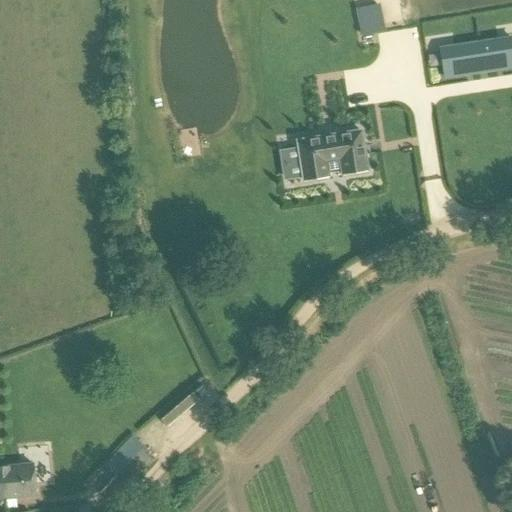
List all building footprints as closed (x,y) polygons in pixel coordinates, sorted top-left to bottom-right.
[(511,39),(445,49),(449,76),(511,67),(511,39)] [(366,171),(360,131),(296,141),(303,181),(327,177),(326,172),(341,170),(342,175),(366,171)] [(168,421),(184,430),(197,407),(181,398),(168,421)] [(115,475),(98,493),(109,504),(153,457),(141,446),(130,436),(104,464),(115,475)] [(0,511),(29,511),(28,497),(35,496),(32,464),(0,467),(0,511)]
